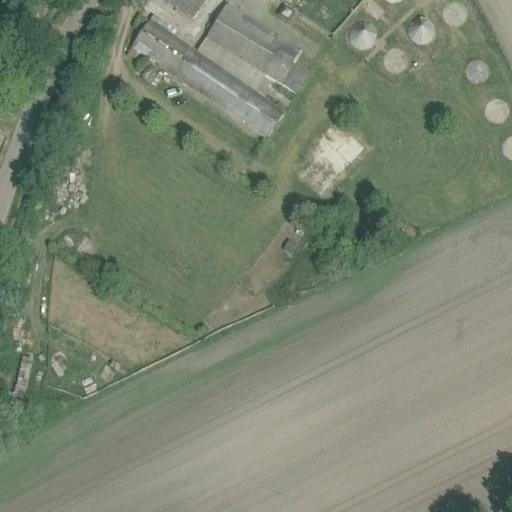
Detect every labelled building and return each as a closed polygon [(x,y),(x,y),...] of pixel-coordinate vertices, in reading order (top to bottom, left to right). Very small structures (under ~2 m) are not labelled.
[(162,0),(172,6),(194,21),(208,0),(278,0),(280,1),(280,0),(162,0)] [(434,41),(430,19),(410,23),(414,45),(434,41)] [(219,20),(207,42),(217,48),(230,55),(230,56),(240,62),(296,95),(307,77),(293,68),(302,53),(272,36),(265,47),(219,20)] [(133,50),(150,61),(267,141),(285,115),(151,24),(133,50)] [(373,49),(376,30),(354,27),(351,46),(373,49)] [(385,58),(389,70),(405,65),(401,53),(385,58)]
